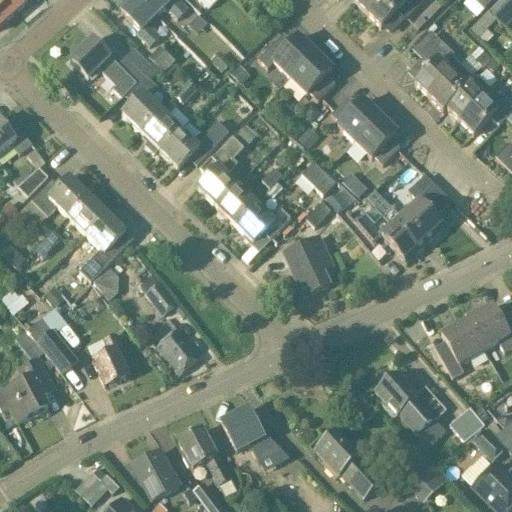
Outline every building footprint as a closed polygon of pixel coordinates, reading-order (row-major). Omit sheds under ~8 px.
[(1,0),(0,0),(0,30),(16,17),(1,0)] [(1,0),(16,17),(35,0),(1,0)] [(156,21),(136,0),(121,16),(140,35),(136,39),(149,52),(161,41),(149,28),(156,21)] [(166,0),(136,0),(156,21),(165,12),(177,24),(188,13),(175,0),(171,4),(166,0)] [(356,0),(355,1),(352,4),(366,18),(384,0),(356,0)] [(384,0),(366,18),(381,32),(383,30),(399,14),(406,22),(423,5),(417,0),(384,0)] [(511,1),(510,0),(502,0),(488,15),(496,23),(497,23),(498,24),(511,9),(511,1)] [(496,23),(488,15),(469,35),(478,43),(496,23)] [(306,46),(304,48),(297,42),(292,47),(283,38),(258,64),(268,74),(274,68),(290,84),(317,56),(306,46)] [(92,44),(69,66),(88,85),(98,74),(115,92),(112,95),(122,104),(124,101),(125,100),(128,98),(137,88),(118,68),(107,58),(107,59),(92,44)] [(416,86),(414,88),(415,88),(428,102),(461,69),(452,60),(454,58),(441,45),(428,58),(436,66),(416,86)] [(159,50),(148,61),(153,67),(151,69),(154,72),(159,76),(161,74),(164,76),(175,66),(159,50)] [(134,52),(125,61),(145,80),(154,72),(151,69),(134,52)] [(328,66),(317,56),(290,84),(307,100),(309,98),(318,107),(335,89),(326,80),(331,75),(325,69),(328,66)] [(486,60),(478,68),(484,74),(487,71),(492,65),(486,60)] [(492,65),(487,71),(493,77),(501,68),(495,62),(492,65)] [(461,69),(428,102),(442,115),(469,88),(474,82),(461,69)] [(133,108),(122,119),(141,138),(162,116),(161,115),(147,101),(157,91),(150,85),(159,76),(154,72),(145,80),(137,88),(128,98),(125,100),(133,108)] [(188,88),(174,102),(182,110),(196,96),(188,88)] [(469,88),(442,115),(443,116),(446,113),(459,127),(484,102),(469,88)] [(484,102),(459,127),(473,140),(491,122),(499,130),(511,117),(511,109),(502,100),(492,110),(484,102)] [(372,110),(369,113),(362,105),(357,111),(348,102),(330,120),(339,128),(337,130),(354,147),(381,119),(372,110)] [(162,116),(141,138),(149,146),(146,149),(154,157),(157,154),(158,154),(179,133),(166,120),(176,111),(170,106),(161,115),(162,116)] [(392,130),(381,119),(354,147),(371,163),(373,161),(382,170),(400,153),(391,144),(396,139),(390,133),(392,130)] [(14,127),(6,133),(0,125),(0,159),(11,150),(19,160),(32,150),(14,127)] [(179,133),(158,154),(178,174),(189,163),(196,170),(228,138),(227,136),(218,127),(217,126),(194,148),(179,133)] [(249,150),(259,138),(247,127),(237,139),(249,150)] [(200,174),(207,182),(197,193),(216,212),(237,191),(227,180),(238,169),(233,163),(243,153),(232,142),(200,174)] [(511,149),(510,147),(495,162),(510,177),(511,174),(511,149)] [(35,154),(26,160),(37,175),(45,168),(35,154)] [(335,188),(313,167),(301,179),(323,200),(335,188)] [(39,174),(18,192),(29,202),(48,182),(39,174)] [(274,174),(262,186),(270,194),(282,182),(274,174)] [(354,176),(344,186),(360,202),(370,192),(354,176)] [(413,202),(388,225),(418,255),(443,232),(432,220),(448,205),(423,179),(407,195),(413,202)] [(69,182),(60,192),(52,184),(31,206),(47,221),(56,212),(66,221),(87,199),(69,182)] [(256,209),(237,191),(216,212),(235,231),(256,209)] [(87,199),(66,221),(84,239),(105,217),(87,199)] [(322,207),(306,224),(315,232),(331,216),(322,207)] [(270,223),(256,209),(235,231),(253,248),(264,237),(272,244),(292,224),(280,212),(270,223)] [(381,209),(375,215),(381,222),(383,220),(388,225),(392,221),(381,209)] [(84,239),(100,255),(79,276),(91,287),(133,244),(105,217),(84,239)] [(365,218),(355,228),(374,249),(382,242),(405,267),(418,255),(388,225),(383,220),(381,222),(382,223),(375,230),(365,218)] [(53,236),(41,249),(49,257),(61,244),(53,236)] [(283,259),(303,302),(329,290),(320,268),(328,265),(318,242),(283,259)] [(7,244),(0,252),(0,255),(20,272),(28,262),(7,244)] [(94,288),(109,306),(118,297),(119,281),(111,273),(94,288)] [(159,287),(144,299),(161,322),(177,310),(159,287)] [(491,310),(465,325),(483,355),(498,346),(504,357),(511,352),(511,321),(510,318),(499,324),(491,310)] [(78,366),(53,335),(52,335),(43,324),(34,330),(27,321),(20,326),(37,347),(36,348),(61,380),(78,366)] [(440,339),(448,353),(437,359),(451,383),(462,377),(458,370),(483,355),(465,325),(440,339)] [(179,334),(156,353),(178,381),(201,362),(179,334)] [(103,344),(109,357),(92,365),(105,393),(129,381),(124,370),(128,368),(115,339),(103,344)] [(24,385),(0,397),(0,412),(1,415),(9,411),(18,428),(48,413),(41,399),(52,393),(38,365),(18,375),(24,385)] [(424,393),(416,400),(395,377),(374,396),(384,407),(380,410),(393,423),(398,419),(416,439),(444,415),(424,393)] [(464,447),(483,430),(482,429),(490,422),(481,412),(474,418),(469,413),(449,431),(464,447)] [(265,460),(258,446),(262,443),(247,415),(221,429),(235,457),(245,452),(253,467),(265,460)] [(511,425),(501,436),(493,426),(487,431),(511,459),(511,425)] [(505,455),(484,433),(471,446),(492,467),(505,455)] [(217,461),(215,462),(201,434),(179,446),(192,473),(206,466),(218,489),(229,484),(217,461)] [(379,488),(356,464),(359,462),(336,437),(315,456),(326,467),(322,471),(335,484),(339,480),(362,505),(379,488)] [(448,484),(421,454),(395,478),(422,507),(448,484)] [(153,458),(131,470),(151,506),(180,490),(175,480),(167,484),(153,458)] [(493,511),(511,511),(511,486),(496,470),(474,492),(493,511)] [(222,511),(205,488),(193,496),(205,511),(222,511)] [(319,488),(308,497),(321,511),(330,511),(336,507),(319,488)] [(183,497),(189,508),(197,504),(191,493),(183,497)]
